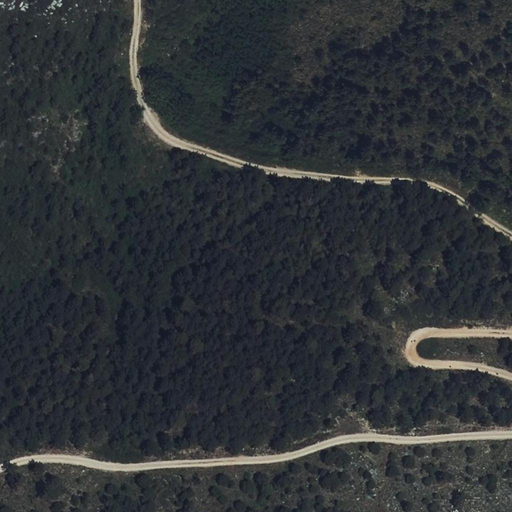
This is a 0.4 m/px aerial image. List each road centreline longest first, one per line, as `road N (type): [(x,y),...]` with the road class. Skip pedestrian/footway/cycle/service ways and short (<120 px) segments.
road 1 (track): [(0,469),(34,457),(123,469),(277,458),(338,439),(511,435)]
road 2 (track): [(511,234),(424,181),(263,168),(179,140),(139,91),(139,0)]
road 3 (track): [(511,375),(418,361),(411,349),(422,333),(511,333)]
